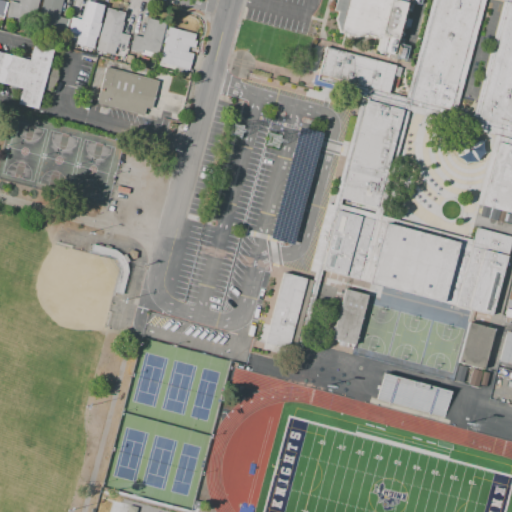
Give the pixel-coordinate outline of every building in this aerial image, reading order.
[(9,1),(5,16),(33,23),(38,0),(18,0),(18,4),(9,1)] [(43,0),(62,0),(58,17),(69,19),(66,32),(45,28),(48,17),(40,15),(43,0)] [(335,0),(331,18),(338,36),(357,41),(368,37),(379,40),(376,51),(394,57),(408,0),(335,0)] [(436,0),(409,102),(455,114),(485,0),(436,0)] [(85,1),(103,5),(92,48),(66,42),(72,17),(81,20),(85,1)] [(511,2),(509,2),(478,116),(511,125),(511,2)] [(106,8),(125,13),(120,33),(128,35),(126,43),(128,43),(123,61),(111,58),(112,54),(95,50),(106,8)] [(147,18),(165,23),(156,54),(142,50),(141,53),(129,50),(133,35),(142,37),(147,18)] [(168,27),(195,35),(193,41),(196,41),(194,48),(188,47),(187,52),(193,53),(188,71),(185,70),(184,74),(157,66),(168,27)] [(0,53),(0,82),(21,88),(17,104),(37,109),(52,51),(32,46),(28,61),(0,53)] [(326,50),(318,80),(390,98),(397,67),(326,50)] [(133,56),(131,65),(125,64),(127,54),(133,56)] [(104,67),(158,81),(151,109),(145,107),(143,115),(95,102),(104,67)] [(326,204),(309,269),(491,317),(511,237),(476,228),(472,241),(381,216),(408,112),(361,99),(332,206),(326,204)] [(511,145),(499,142),(483,206),(511,213),(511,145)] [(488,218),(478,216),(481,206),(490,209),(488,218)] [(499,211),(497,221),(488,218),(490,209),(499,211)] [(503,222),(497,221),(499,211),(506,213),(503,222)] [(282,273),(263,344),(299,353),(317,283),(282,273)] [(343,289),(330,336),(354,343),(368,296),(343,289)] [(511,292),(507,291),(503,307),(506,308),(511,309),(511,292)] [(511,309),(506,308),(503,316),(511,318),(511,309)] [(465,322),(455,362),(482,369),(493,329),(465,322)] [(511,333),(504,331),(497,361),(511,365),(511,333)] [(466,367),(462,383),(455,381),(459,365),(466,367)] [(471,369),(481,371),(477,388),(466,385),(471,369)] [(479,385),(482,372),(487,374),(484,386),(479,385)] [(382,373),(450,390),(443,418),(375,400),(382,373)] [(109,511),(113,501),(120,503),(117,511),(109,511)]
